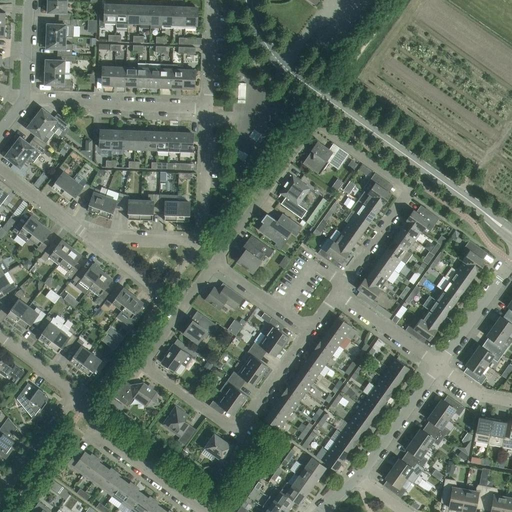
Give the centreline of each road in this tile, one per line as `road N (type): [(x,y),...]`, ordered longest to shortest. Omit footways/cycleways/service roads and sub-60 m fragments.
road 1 (residential): [(215,261),(315,125),(407,190),(343,283)]
road 2 (residential): [(310,329),(238,428),(146,369),(215,261)]
road 3 (tertiary): [(511,233),(283,66),(261,36),(252,0)]
road 4 (residential): [(208,109),(24,98)]
road 5 (residential): [(203,511),(110,444),(70,401)]
road 6 (residential): [(357,477),(437,364)]
road 7 (residential): [(197,241),(208,109)]
road 8 (residential): [(437,364),(511,263)]
road 9 (residential): [(437,364),(336,292)]
